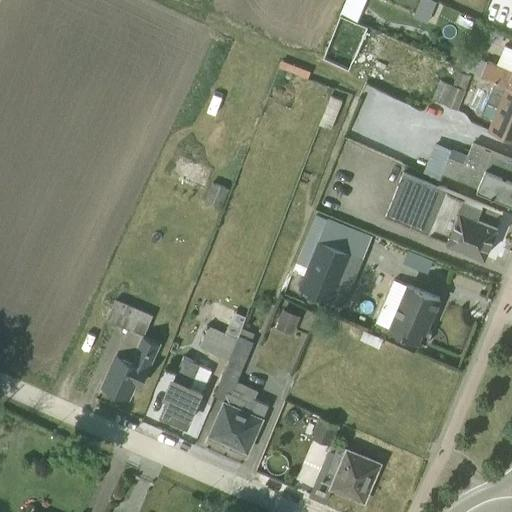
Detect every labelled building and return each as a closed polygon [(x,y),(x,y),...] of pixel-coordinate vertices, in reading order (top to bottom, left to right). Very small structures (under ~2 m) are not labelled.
[(344,0),(339,14),(356,21),(364,0),(344,0)] [(430,0),(419,0),(412,18),(426,24),(435,2),(430,0)] [(511,49),(504,46),(496,64),(486,60),(486,62),(460,51),(455,64),(495,81),(511,88),(511,49)] [(439,80),(431,99),(457,110),(469,77),(457,71),(451,85),(439,80)] [(511,139),(511,88),(495,81),(480,115),(491,120),(487,129),(511,139)] [(341,101),(329,96),(318,125),(330,130),(341,101)] [(434,145),(423,172),(439,179),(441,174),(511,203),(511,159),(471,143),(466,157),(434,145)] [(497,224),(502,212),(403,172),(386,214),(485,256),(498,224),(497,224)] [(228,189),(211,182),(203,201),(220,207),(228,189)] [(342,305),(371,234),(327,217),(326,218),(315,214),(292,270),(303,275),(298,287),(304,290),(342,305)] [(408,272),(410,264),(429,269),(433,254),(406,248),(401,270),(408,272)] [(439,297),(393,277),(375,321),(388,326),(387,327),(426,344),(431,331),(426,329),(439,297)] [(152,315),(115,299),(106,319),(127,329),(101,385),(128,396),(135,381),(141,383),(159,342),(143,335),(152,315)] [(299,317),(281,309),(273,328),(290,336),(299,317)] [(233,311),(223,332),(208,325),(199,346),(227,358),(240,327),(241,328),(246,317),(233,311)] [(253,333),(241,328),(240,327),(227,358),(214,395),(225,400),(210,433),(247,450),(267,404),(254,398),(258,390),(237,380),(252,342),(250,341),(253,333)] [(363,331),(359,340),(378,348),(382,339),(363,331)] [(199,364),(183,356),(165,395),(169,397),(163,412),(186,422),(210,369),(199,364)] [(337,424),(319,417),(311,437),(330,445),(337,424)] [(331,486),(363,499),(378,462),(339,446),(329,469),(337,472),(331,486)]
